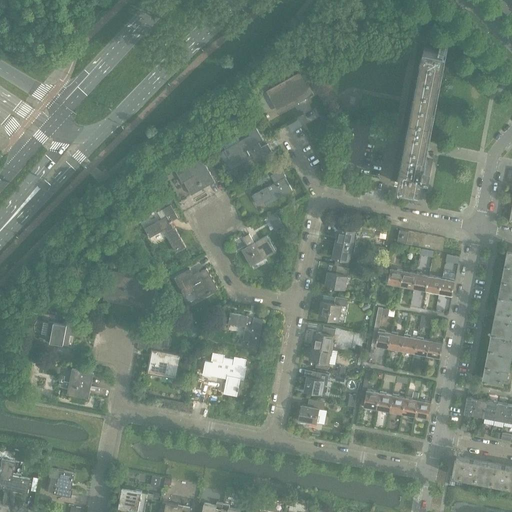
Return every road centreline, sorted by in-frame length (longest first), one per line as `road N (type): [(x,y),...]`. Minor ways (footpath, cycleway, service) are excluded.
road 1 (residential): [(478,228),(320,198),(298,305)]
road 2 (residential): [(439,442),(478,228)]
road 3 (primary): [(104,133),(235,0)]
road 4 (residential): [(431,471),(272,442)]
road 5 (residential): [(272,442),(116,412)]
road 6 (residential): [(298,305),(232,286),(203,228),(225,216)]
road 7 (primary): [(169,0),(63,110)]
road 8 (primary): [(0,242),(104,133)]
road 9 (residential): [(298,305),(272,442)]
